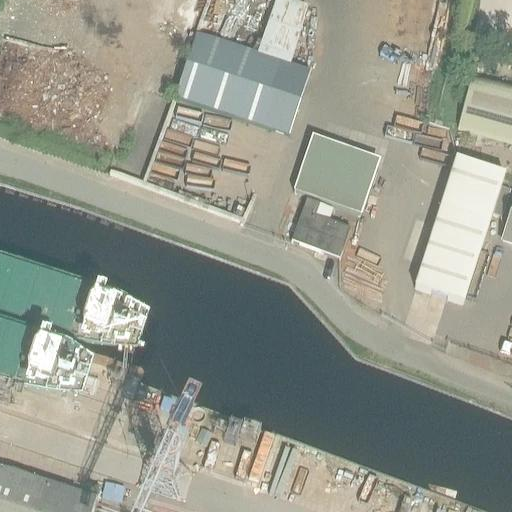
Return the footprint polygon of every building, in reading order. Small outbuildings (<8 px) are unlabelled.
[(196,35),(174,100),(288,139),(310,74),(290,68),(309,12),(277,1),(258,57),(196,35)] [(511,87),(472,76),(457,131),(511,145),(511,87)] [(313,138),(293,194),(361,218),(381,162),(313,138)] [(455,161),(412,289),(461,305),(504,177),(455,161)] [(290,244),(339,262),(350,231),(315,218),(319,207),(306,202),(290,244)] [(511,209),(501,242),(511,245),(511,209)] [(0,333),(0,375),(12,337),(0,333)] [(0,511),(93,511),(96,502),(0,470),(0,511)]
